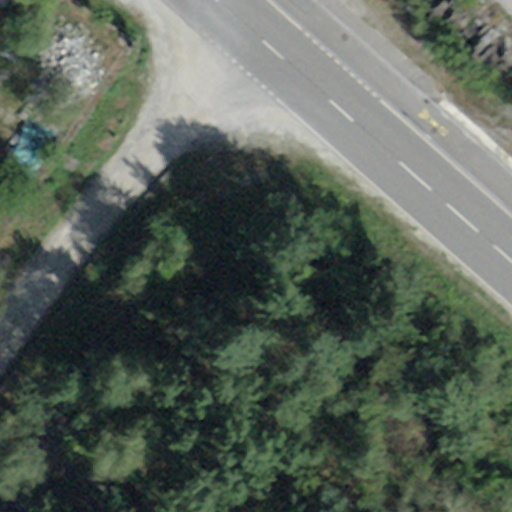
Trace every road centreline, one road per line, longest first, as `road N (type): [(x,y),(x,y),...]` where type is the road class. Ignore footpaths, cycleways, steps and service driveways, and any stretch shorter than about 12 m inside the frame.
road 1 (track): [(0,340),(256,0)]
road 2 (secondary): [(511,253),(225,0)]
road 3 (track): [(351,0),(445,83),(511,123)]
